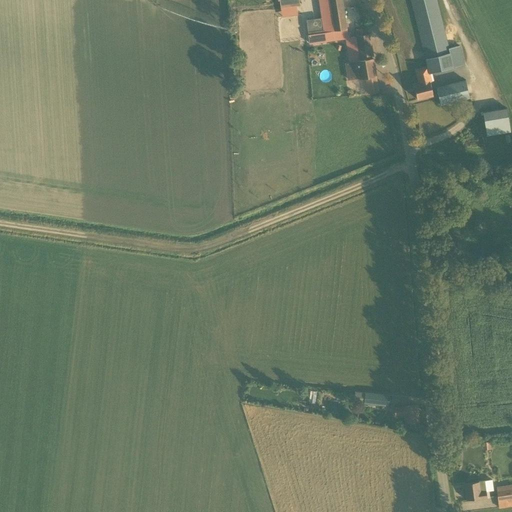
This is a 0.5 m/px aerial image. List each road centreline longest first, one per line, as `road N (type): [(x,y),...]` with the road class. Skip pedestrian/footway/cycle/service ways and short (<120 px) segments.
road 1 (unclassified): [(449,511),(433,426),(410,165),(392,70),(365,0)]
road 2 (track): [(410,165),(196,249),(0,224)]
